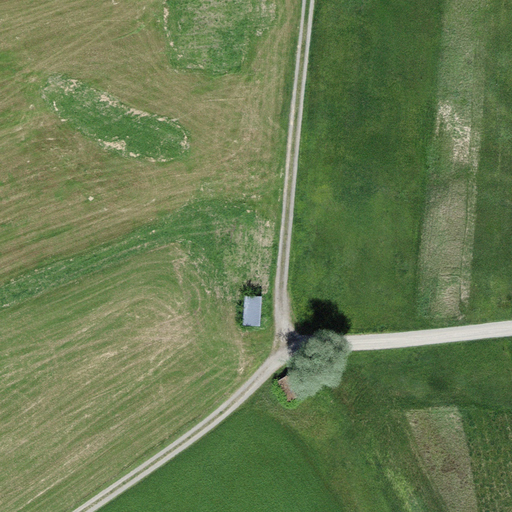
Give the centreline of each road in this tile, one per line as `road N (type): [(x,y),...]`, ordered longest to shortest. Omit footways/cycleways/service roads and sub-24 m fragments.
road 1 (track): [(511,324),(274,356),(89,511)]
road 2 (track): [(307,0),(274,356)]
